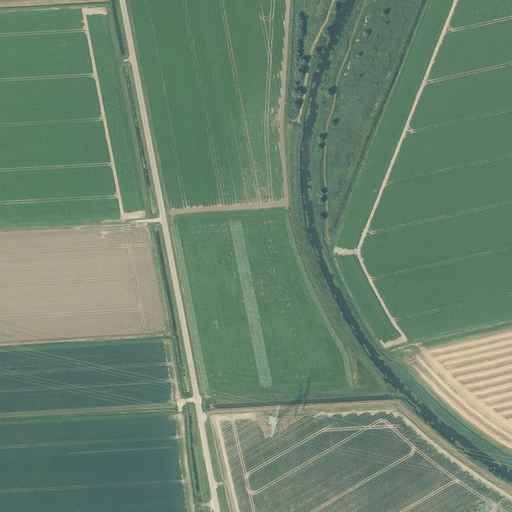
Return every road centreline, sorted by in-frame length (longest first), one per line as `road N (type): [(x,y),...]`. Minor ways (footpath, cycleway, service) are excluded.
road 1 (unclassified): [(216,511),(121,0)]
road 2 (track): [(197,401),(360,391),(356,353),(299,230),(296,121),(284,121)]
road 3 (track): [(0,415),(196,399)]
road 4 (track): [(0,228),(163,220)]
road 5 (track): [(296,121),(309,49),(332,0)]
